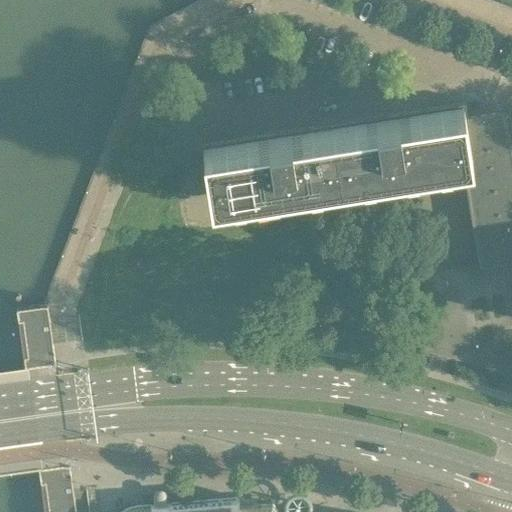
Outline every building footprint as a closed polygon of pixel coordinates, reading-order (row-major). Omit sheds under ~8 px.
[(471,153),(467,129),(465,117),(467,116),(466,114),(464,101),(200,143),(209,201),(462,161),(464,160),(463,155),(471,153)] [(510,147),(505,113),(504,109),(466,114),(467,116),(465,117),(471,153),(510,147)] [(511,174),(511,158),(510,147),(471,153),(463,155),(464,160),(462,161),(465,182),(511,174)] [(511,198),(511,174),(465,182),(469,206),(511,198)] [(511,223),(511,198),(469,206),(472,229),(511,223)] [(511,256),(511,223),(472,229),(476,259),(476,262),(511,256)] [(335,511),(333,511),(278,511),(272,503),(239,506),(238,497),(136,506),(132,506),(128,508),(123,510),(120,511),(335,511)]
